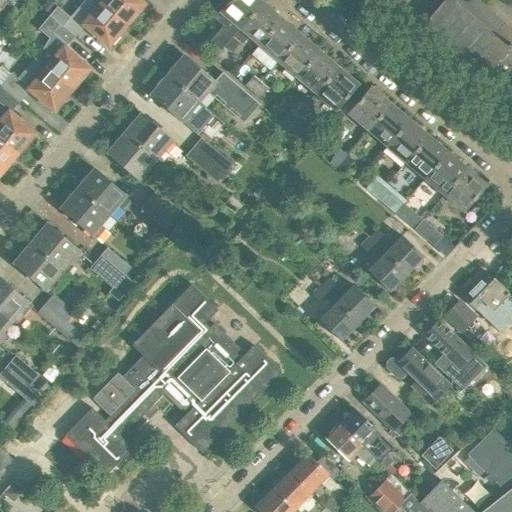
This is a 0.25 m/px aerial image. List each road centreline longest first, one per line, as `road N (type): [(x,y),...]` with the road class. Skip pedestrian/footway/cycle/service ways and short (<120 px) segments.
road 1 (residential): [(211,511),(511,212)]
road 2 (residential): [(0,233),(197,0)]
road 3 (residential): [(300,0),(511,180)]
